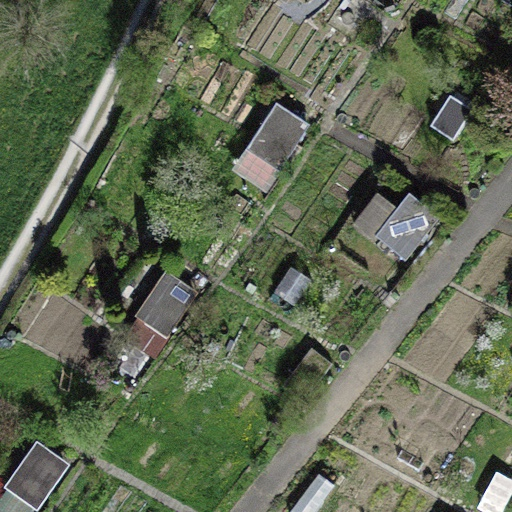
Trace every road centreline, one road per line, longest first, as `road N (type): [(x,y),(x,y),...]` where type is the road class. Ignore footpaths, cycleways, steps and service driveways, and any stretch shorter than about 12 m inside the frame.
road 1 (track): [(247,511),(511,181)]
road 2 (unclassified): [(0,290),(150,0)]
